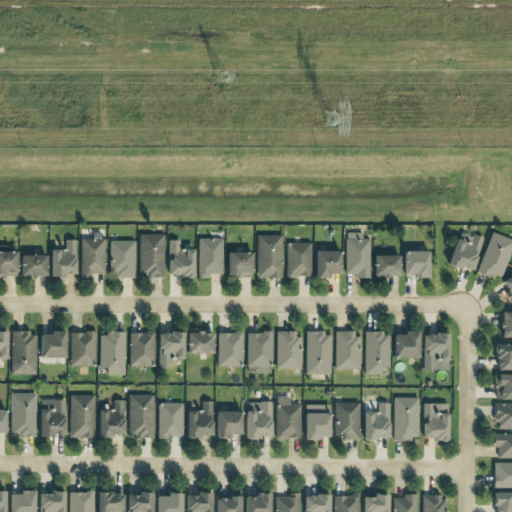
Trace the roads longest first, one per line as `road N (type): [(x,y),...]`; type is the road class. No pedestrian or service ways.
road 1 (residential): [(468,468),(0,463)]
road 2 (residential): [(465,309),(0,304)]
road 3 (residential): [(467,511),(465,309)]
